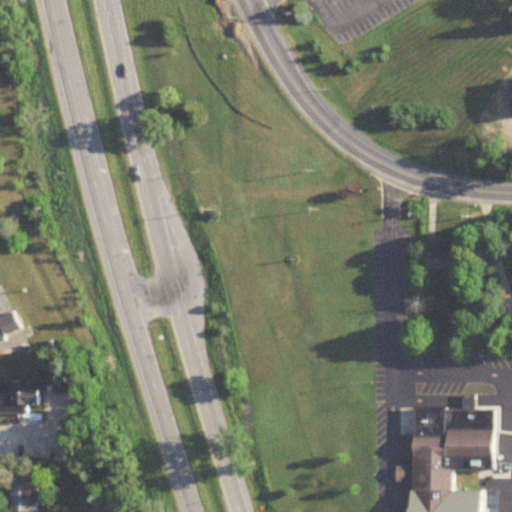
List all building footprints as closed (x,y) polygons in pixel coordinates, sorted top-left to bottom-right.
[(428,277),(434,277),(435,293),(464,293),(464,253),(428,254),(428,277)] [(0,317),(0,336),(18,336),(18,317),(0,317)] [(48,383),(0,382),(0,414),(31,415),(32,409),(43,410),(43,394),(48,394),(48,383)] [(414,511),(414,481),(399,481),(399,462),(414,463),(414,401),(462,401),(461,388),(476,387),(476,403),(491,403),(493,473),(462,472),(461,488),(490,489),(489,511),(414,511)] [(38,511),(38,482),(13,482),(13,511),(38,511)]
